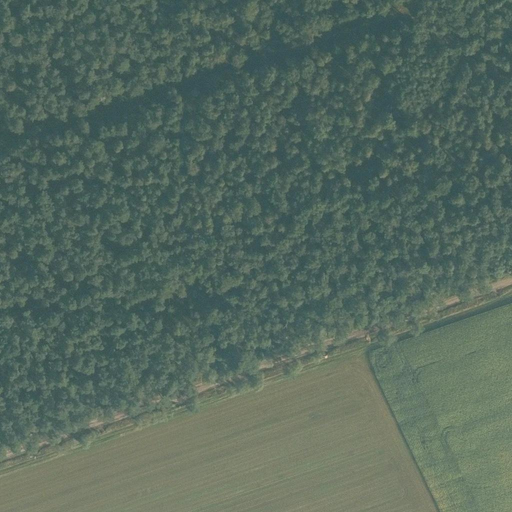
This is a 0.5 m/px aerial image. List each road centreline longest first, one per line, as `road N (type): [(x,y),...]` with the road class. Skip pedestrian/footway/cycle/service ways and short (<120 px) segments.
road 1 (track): [(511,281),(0,455)]
road 2 (track): [(409,0),(284,52),(0,139)]
